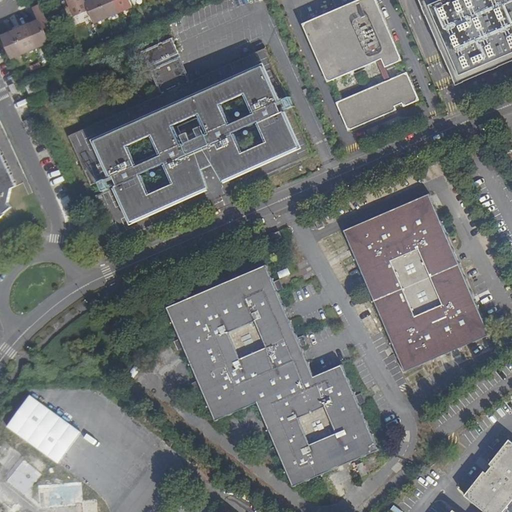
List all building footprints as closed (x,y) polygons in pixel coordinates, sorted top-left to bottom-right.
[(84,0),(68,0),(76,17),(89,11),(86,3),(84,0)] [(89,11),(94,24),(107,18),(99,0),(91,0),(92,1),(86,3),(89,11)] [(99,0),(107,18),(120,13),(114,0),(99,0)] [(114,0),(120,13),(133,7),(130,1),(130,0),(114,0)] [(357,0),(336,9),(339,18),(318,27),(314,18),(305,22),(304,23),(304,25),(303,26),(326,79),(327,80),(328,81),(330,80),(376,61),(385,81),(339,101),(338,101),(337,103),(337,105),(346,127),(347,128),(348,129),(350,129),(391,111),(393,110),(394,109),(394,108),(394,106),(401,103),(402,105),(404,105),(405,105),(416,101),(417,99),(417,98),(407,75),(406,74),(405,73),(404,74),(390,79),(384,67),(397,61),(399,60),(400,58),(399,57),(374,0),(357,0)] [(511,0),(419,0),(455,86),(511,61),(511,0)] [(39,17),(44,30),(57,24),(48,2),(35,7),(39,17)] [(336,9),(314,18),(318,27),(339,18),(336,9)] [(33,23),(27,25),(36,47),(49,42),(44,30),(39,17),(32,20),(33,23)] [(36,47),(27,25),(21,28),(20,25),(13,28),(24,53),(36,47)] [(24,53),(13,28),(6,31),(7,34),(4,35),(2,36),(11,58),(24,53)] [(172,38),(152,47),(142,51),(149,67),(151,66),(159,63),(170,58),(179,54),(172,38)] [(116,243),(217,198),(260,179),(313,155),(266,48),(217,70),(191,81),(184,84),(173,60),(171,60),(160,65),(152,69),(150,70),(161,95),(69,136),(116,243)] [(180,57),(173,60),(184,84),(191,81),(180,57)] [(31,84),(26,86),(31,98),(36,95),(31,84)] [(7,165),(0,167),(0,217),(5,213),(12,207),(8,204),(12,189),(17,186),(7,165)] [(430,194),(345,230),(405,371),(490,335),(430,194)] [(321,233),(327,230),(322,219),(316,222),(321,233)] [(278,231),(269,235),(273,245),(282,241),(278,231)] [(283,243),(274,248),(278,258),(288,254),(283,243)] [(360,405),(356,396),(343,364),(321,373),(315,375),(302,347),(298,338),(278,291),(274,282),(267,264),(204,291),(166,307),(169,316),(179,339),(183,348),(197,381),(200,387),(201,390),(215,422),(231,415),(257,404),(270,434),(275,447),(279,456),(291,483),(293,488),(380,451),(360,405)] [(274,282),(278,291),(283,289),(279,280),(274,282)] [(298,338),(302,347),(307,345),(303,336),(298,338)] [(183,348),(179,339),(174,341),(178,350),(183,348)] [(200,387),(197,381),(192,383),(196,392),(201,390),(200,387)] [(356,396),(360,405),(365,403),(361,394),(356,396)] [(511,511),(511,440),(510,439),(490,464),(493,466),(487,473),(485,471),(465,496),(485,511),(483,511),(456,511),(454,510),(452,511),(511,511)] [(279,456),(275,447),(271,448),(275,458),(279,456)] [(0,511),(16,511),(22,504),(0,489),(0,483),(4,477),(0,473),(0,467),(8,455),(0,449),(0,511)] [(33,451),(9,482),(28,497),(52,466),(33,451)] [(86,482),(41,484),(42,509),(67,508),(66,511),(101,511),(101,508),(88,508),(86,482)]
